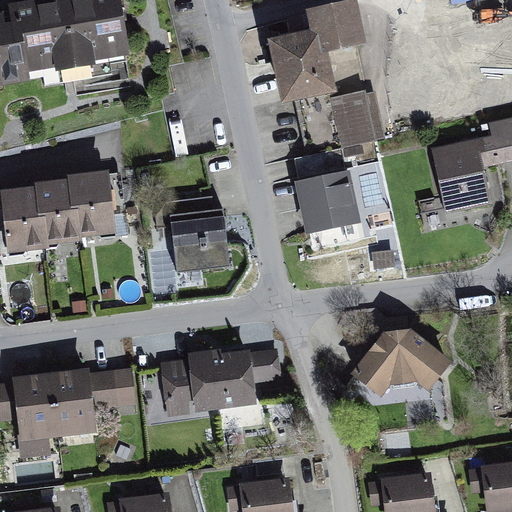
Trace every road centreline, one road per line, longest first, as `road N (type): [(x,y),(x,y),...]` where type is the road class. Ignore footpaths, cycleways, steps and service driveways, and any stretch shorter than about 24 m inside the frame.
road 1 (residential): [(207,0),(282,311)]
road 2 (residential): [(0,345),(282,311)]
road 3 (residential): [(282,311),(511,283)]
road 4 (residential): [(282,311),(335,441),(344,511)]
